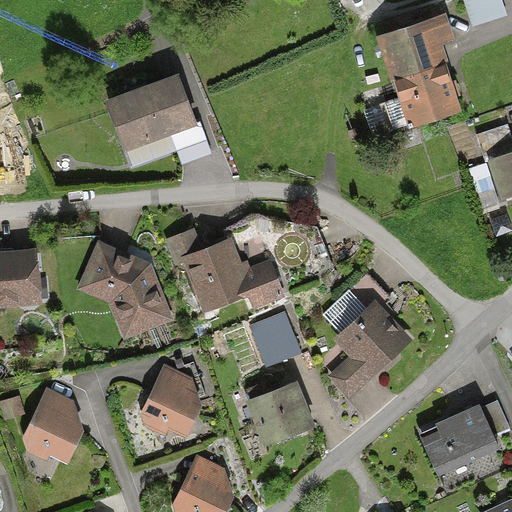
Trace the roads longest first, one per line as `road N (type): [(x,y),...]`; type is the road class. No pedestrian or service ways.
road 1 (residential): [(0,212),(251,187),(301,190),(381,234),(476,331)]
road 2 (residential): [(476,331),(275,511)]
